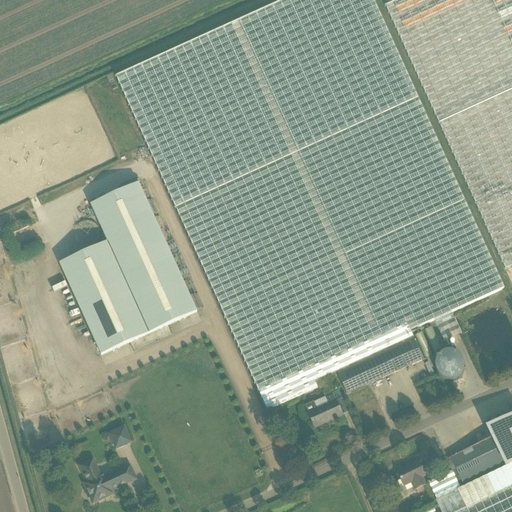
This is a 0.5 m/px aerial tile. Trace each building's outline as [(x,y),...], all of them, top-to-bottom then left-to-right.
[(314,382),(336,371),(412,337),(411,332),(452,313),(504,290),(373,0),(285,0),(116,77),(266,412),(317,389),(314,382)] [(511,0),(392,0),(385,3),(505,270),(511,266),(511,0)] [(107,243),(59,264),(101,357),(130,344),(134,353),(172,335),(168,326),(197,313),(138,184),(90,206),(107,243)] [(434,324),(440,341),(457,335),(451,318),(440,321),(440,322),(434,324)] [(412,337),(336,371),(347,395),(423,360),(412,337)] [(458,360),(436,348),(425,370),(447,382),(458,360)] [(307,415),(314,429),(342,416),(336,401),(317,410),(314,402),(305,406),(308,414),(307,415)] [(511,464),(511,424),(509,419),(489,429),(493,438),(507,467),(511,464)] [(107,431),(113,449),(130,444),(125,426),(107,431)] [(428,483),(432,492),(436,501),(458,490),(507,467),(493,438),(448,460),(449,460),(451,460),(455,469),(428,483)] [(96,466),(95,466),(93,461),(80,467),(87,483),(84,484),(86,490),(85,491),(89,499),(90,498),(93,504),(104,499),(104,500),(111,496),(113,495),(111,492),(136,481),(130,467),(105,478),(104,475),(101,476),(96,466)] [(425,477),(418,462),(411,465),(412,467),(398,474),(404,487),(410,484),(414,490),(425,485),(422,479),(425,477)] [(511,511),(511,464),(507,467),(458,490),(436,501),(441,511),(511,511)]
